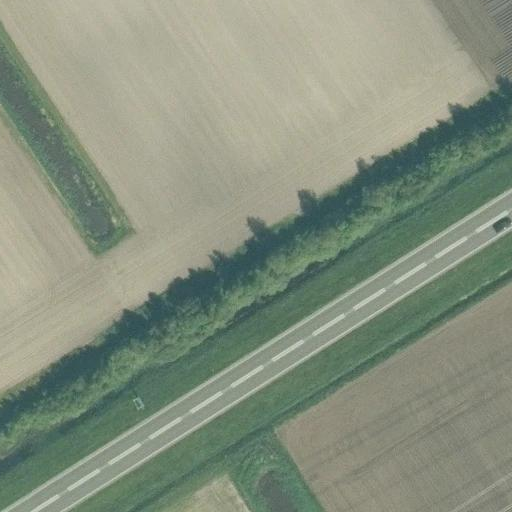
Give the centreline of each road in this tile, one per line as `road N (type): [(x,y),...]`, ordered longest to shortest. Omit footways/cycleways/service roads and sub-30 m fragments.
road 1 (trunk): [(511,103),(263,308),(0,495)]
road 2 (trunk): [(31,511),(511,204)]
road 3 (trunk): [(100,511),(511,288)]
